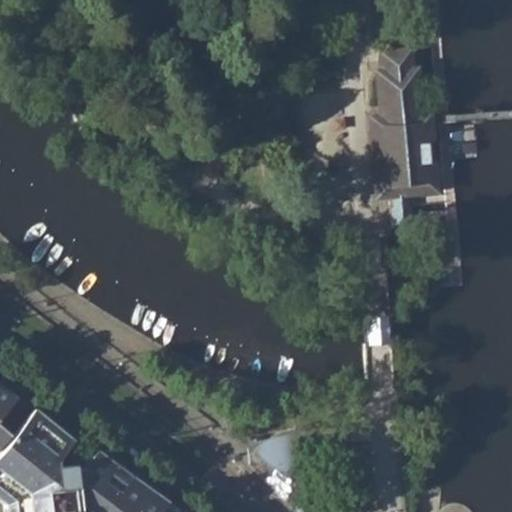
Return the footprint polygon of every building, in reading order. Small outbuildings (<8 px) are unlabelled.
[(298,25),(288,26),(289,46),(311,45),(310,24),(298,25)] [(400,48),(379,50),(380,56),(380,59),(380,62),(380,66),(381,68),(377,68),(373,68),(377,112),(372,112),(368,113),(369,122),(372,153),(375,197),(380,197),(391,196),(407,195),(436,192),(430,118),(430,110),(420,111),(416,60),(409,60),(408,48),(400,48)] [(212,152),(207,162),(215,166),(224,170),(228,159),(219,155),(212,152)] [(391,202),(393,225),(409,224),(409,215),(408,201),(407,195),(391,196),(391,202)] [(307,246),(301,246),(302,263),(330,261),(329,245),(307,246)] [(364,337),(365,347),(388,346),(387,314),(363,316),(364,337)] [(0,443),(8,433),(0,426),(0,410),(13,394),(10,392),(0,384),(0,443)] [(0,410),(0,426),(8,433),(30,407),(30,406),(13,394),(0,410)] [(0,511),(155,511),(165,500),(92,447),(85,455),(67,440),(69,438),(30,407),(8,433),(0,443),(0,511)] [(259,442),(250,447),(254,453),(259,459),(265,465),(273,469),(281,472),(290,473),(296,474),(301,473),(306,472),(312,470),(322,465),(331,457),(335,452),(338,448),(341,439),(343,431),(330,429),(317,427),(304,427),(291,429),(280,432),(269,436),(259,442)] [(178,511),(165,500),(155,511),(178,511)]
